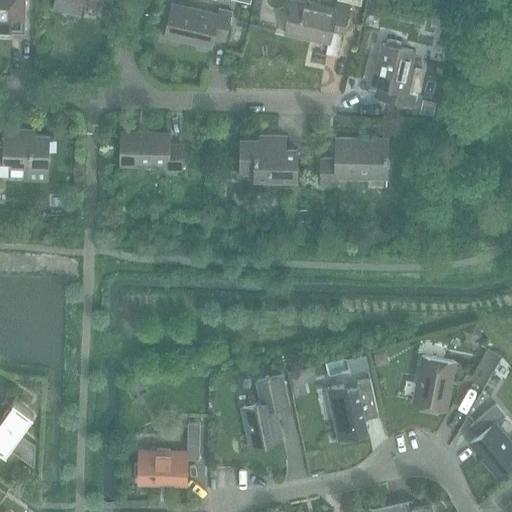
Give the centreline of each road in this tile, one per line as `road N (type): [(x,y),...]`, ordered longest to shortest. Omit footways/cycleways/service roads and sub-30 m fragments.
road 1 (residential): [(111,98),(362,103)]
road 2 (residential): [(225,511),(225,498),(331,492),(430,459)]
